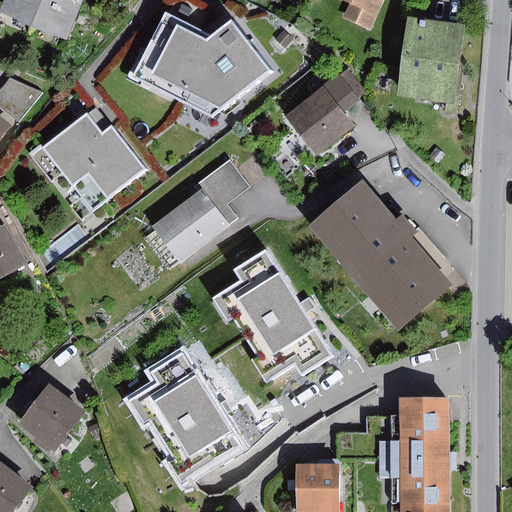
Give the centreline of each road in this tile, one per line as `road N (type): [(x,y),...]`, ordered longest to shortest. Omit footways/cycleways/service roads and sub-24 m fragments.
road 1 (residential): [(487,511),(490,144)]
road 2 (residential): [(490,144),(504,0)]
